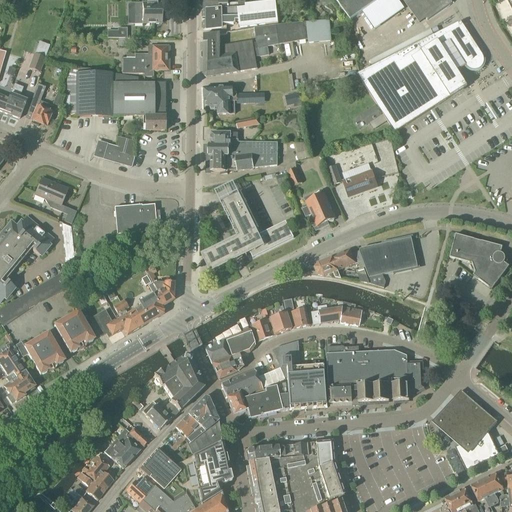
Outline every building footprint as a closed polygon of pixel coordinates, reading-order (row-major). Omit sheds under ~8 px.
[(213,11),(220,10),(220,7),(228,7),(228,3),(231,3),(230,0),(207,0),(208,3),(204,3),(204,12),(213,11)] [(335,0),(351,22),(362,14),(366,20),(395,0),(402,0),(407,6),(409,10),(393,22),(389,25),(394,32),(384,39),(387,43),(417,22),(419,24),(426,19),(427,22),(428,22),(451,6),(447,0),(335,0)] [(134,20),(134,25),(161,24),(161,22),(162,20),(162,17),(161,15),(161,13),(162,11),(162,7),(161,7),(161,4),(157,4),(151,4),(151,2),(145,2),(145,4),(133,4),(134,20)] [(213,11),(204,12),(204,34),(222,31),(227,31),(227,26),(234,25),(235,24),(235,22),(239,21),(240,28),(278,24),(276,3),(245,6),(245,3),(238,4),(238,9),(229,9),(220,10),(213,11)] [(204,61),(204,77),(207,79),(239,73),(258,70),(256,58),(259,57),(260,58),(269,56),(268,49),(268,48),(278,46),(299,42),(300,45),(306,44),(305,41),(308,41),(308,44),(320,43),(331,42),(329,21),(318,22),(306,23),(289,25),(254,29),(255,38),(257,44),(253,45),(253,43),(222,48),(221,36),(204,38),(204,61)] [(483,68),(484,66),(484,64),(484,62),(484,60),(484,58),(483,57),(461,23),(358,76),(395,134),(450,99),(467,88),(458,73),(466,67),(467,69),(469,70),(471,71),(472,72),(474,72),(476,72),(478,71),(480,70),(481,69),(483,68)] [(108,33),(108,40),(117,40),(120,40),(120,39),(126,39),(126,30),(118,30),(118,33),(108,33)] [(73,39),(63,39),(64,48),(73,48),(73,39)] [(137,40),(133,40),(126,39),(120,39),(120,40),(117,40),(117,47),(141,48),(141,40),(137,40)] [(46,60),(49,51),(38,47),(35,55),(34,55),(28,69),(40,74),(45,60),(46,60)] [(167,71),(167,48),(147,48),(147,56),(144,55),(134,56),(126,56),(126,60),(122,60),(122,61),(122,72),(122,75),(143,75),(143,78),(153,78),(153,71),(167,71)] [(144,117),(165,117),(165,85),(137,85),(137,79),(112,75),(78,75),(78,70),(69,71),(66,78),(66,91),(70,91),(70,117),(75,117),(75,118),(112,118),(112,117),(142,117),(144,117)] [(37,85),(29,108),(33,110),(36,111),(31,121),(32,122),(31,125),(38,128),(39,125),(46,128),(49,119),(50,119),(52,113),(49,112),(51,107),(39,102),(45,89),(37,85)] [(234,96),(234,89),(205,90),(206,103),(207,103),(207,112),(219,111),(219,116),(235,116),(234,103),(236,103),(236,106),(257,105),(258,113),(263,113),(263,104),(261,104),(260,94),(255,95),(237,95),(237,96),(234,96)] [(4,114),(19,120),(26,102),(18,98),(20,93),(12,90),(10,95),(8,100),(4,114)] [(302,107),(299,93),(285,97),(287,108),(294,106),(294,109),(302,107)] [(8,100),(0,96),(0,112),(3,114),(4,114),(8,100)] [(367,127),(382,117),(375,106),(360,116),(367,127)] [(165,132),(165,117),(144,117),(142,117),(142,126),(145,126),(145,132),(165,132)] [(237,131),(260,126),(258,119),(236,123),(237,131)] [(277,167),(278,144),(239,143),(239,135),(211,134),(211,148),(206,148),(206,156),(208,155),(207,172),(229,173),(277,167)] [(131,169),(134,158),(121,154),(122,150),(98,142),(93,158),(131,169)] [(333,187),(342,184),(336,167),(327,170),(333,187)] [(293,188),(303,184),(296,169),(286,174),(293,188)] [(349,199),(364,194),(363,193),(377,188),(372,173),(343,183),(349,199)] [(278,186),(288,184),(286,175),(276,177),(278,186)] [(216,192),(235,188),(233,178),(214,182),(216,192)] [(60,207),(66,191),(40,181),(35,195),(43,199),(47,204),(48,201),(53,202),(50,210),(61,215),(64,209),(60,207)] [(408,182),(391,183),(392,197),(409,196),(408,182)] [(213,266),(249,248),(254,256),(294,236),(286,219),(261,232),(241,192),(222,202),(241,237),(207,254),(211,260),(213,266)] [(335,219),(322,192),(304,200),(308,208),(302,210),(306,219),(311,216),(312,217),(309,218),(314,229),(328,222),(330,224),(334,222),(334,220),(335,219)] [(155,213),(154,206),(141,207),(141,206),(114,209),(116,236),(157,233),(156,226),(159,226),(159,216),(155,213)] [(52,243),(25,220),(16,231),(10,227),(0,239),(0,304),(0,305),(13,289),(7,284),(4,287),(0,284),(31,247),(35,249),(32,253),(39,259),(52,243)] [(64,272),(75,266),(71,228),(61,225),(65,259),(64,259),(64,266),(61,267),(64,272)] [(493,291),(510,268),(504,263),(505,262),(505,260),(505,258),(504,256),(503,255),(501,254),(503,248),(456,235),(450,259),(472,265),(476,273),(474,276),(493,291)] [(418,269),(411,240),(367,250),(363,251),(362,252),(361,253),(361,254),(360,255),(370,281),(418,269)] [(360,283),(371,286),(359,252),(352,255),(351,252),(332,259),(332,261),(337,273),(338,273),(357,265),(356,264),(358,263),(361,271),(356,273),(360,283)] [(338,273),(337,273),(332,261),(320,266),(316,271),(319,277),(325,278),(334,274),(336,280),(341,280),(338,273)] [(151,282),(155,279),(153,275),(156,274),(153,268),(145,272),(151,282)] [(0,324),(1,326),(65,288),(58,276),(0,310),(0,324)] [(141,281),(144,287),(149,285),(145,278),(141,281)] [(228,292),(246,284),(243,278),(226,286),(228,292)] [(104,312),(91,319),(97,330),(101,327),(105,334),(108,338),(112,336),(122,330),(126,337),(140,328),(148,323),(162,316),(164,313),(161,309),(164,307),(173,302),(174,285),(172,285),(172,280),(165,280),(165,285),(164,285),(156,285),(155,283),(147,287),(152,296),(151,297),(138,305),(139,308),(127,315),(124,312),(128,309),(123,301),(119,304),(113,308),(117,316),(119,315),(121,319),(117,321),(115,321),(112,323),(112,324),(104,312)] [(354,311),(355,307),(351,305),(343,303),(342,307),(341,307),(338,324),(357,327),(359,312),(354,311)] [(317,313),(311,314),(312,325),(319,324),(319,325),(337,322),(340,309),(327,311),(326,307),(316,308),(317,313)] [(292,330),(308,327),(304,310),(289,313),(292,330)] [(69,355),(93,341),(81,320),(82,320),(78,313),(53,327),(69,355)] [(273,336),(290,331),(285,315),(268,321),(273,336)] [(263,322),(251,326),(257,344),(272,337),(265,316),(262,318),(263,322)] [(248,331),(224,341),(203,350),(211,366),(231,358),(237,356),(238,358),(248,354),(253,347),(248,331)] [(63,363),(47,335),(24,348),(21,343),(15,346),(22,359),(27,356),(39,377),(63,363)] [(9,350),(0,356),(0,366),(7,378),(6,379),(9,384),(16,380),(26,393),(33,388),(16,363),(19,362),(22,360),(12,343),(6,347),(9,350)] [(289,350),(289,346),(275,350),(271,352),(275,361),(278,360),(278,367),(279,370),(283,380),(286,379),(289,412),(308,410),(327,409),(327,405),(324,366),(299,368),(297,347),(289,350)] [(344,348),(326,348),(328,405),(408,401),(408,396),(423,389),(422,362),(406,363),(406,357),(394,352),(358,354),(358,348),(344,348)] [(241,368),(238,358),(237,356),(231,358),(211,366),(218,381),(235,374),(241,368)] [(202,390),(189,360),(183,358),(176,363),(175,363),(173,364),(170,367),(162,372),(154,377),(153,378),(155,380),(153,383),(156,386),(159,387),(160,388),(162,387),(172,403),(173,402),(180,412),(202,390)] [(253,372),(220,387),(226,400),(238,394),(240,402),(243,401),(242,400),(262,394),(262,390),(284,381),(283,380),(279,370),(256,380),(256,379),(253,372)] [(22,396),(26,393),(16,380),(3,388),(8,396),(5,398),(10,405),(14,403),(15,403),(23,398),(22,396)] [(267,404),(247,411),(249,420),(282,412),(286,412),(284,383),(273,386),(274,388),(263,391),(264,394),(267,404)] [(466,472),(507,452),(504,447),(496,451),(487,433),(496,424),(460,393),(435,422),(461,446),(454,449),(466,472)] [(247,411),(267,404),(264,394),(243,401),(240,402),(238,394),(226,400),(233,416),(247,411)] [(217,423),(211,411),(207,400),(203,399),(187,416),(196,426),(197,427),(186,440),(188,441),(189,440),(191,442),(194,438),(202,432),(203,434),(213,426),(217,423)] [(139,412),(143,408),(135,400),(131,404),(139,412)] [(178,413),(180,412),(173,402),(172,403),(170,405),(162,413),(152,403),(142,414),(159,432),(170,421),(178,413)] [(197,427),(196,426),(187,416),(175,429),(186,440),(197,427)] [(221,442),(219,437),(213,426),(203,434),(202,432),(194,438),(191,442),(189,440),(188,441),(189,445),(187,447),(193,458),(221,442)] [(129,435),(133,439),(143,448),(148,443),(133,430),(129,435)] [(129,435),(125,431),(116,440),(116,441),(111,447),(110,447),(104,454),(123,471),(139,453),(130,444),(133,439),(129,435)] [(186,492),(195,509),(218,493),(217,488),(231,482),(227,472),(221,442),(193,458),(176,466),(176,465),(185,461),(180,453),(175,456),(164,447),(160,452),(157,449),(139,470),(145,475),(156,486),(174,501),(179,496),(186,492)] [(328,500),(342,495),(332,466),(331,443),(311,444),(312,456),(316,455),(317,467),(328,500)] [(267,460),(306,457),(305,445),(266,449),(249,450),(246,453),(248,462),(267,460)] [(98,461),(96,459),(95,458),(91,463),(94,466),(86,475),(93,481),(93,480),(94,482),(93,483),(105,493),(113,482),(102,474),(107,468),(98,461)] [(277,511),(267,460),(248,462),(251,482),(257,511),(277,511)] [(507,488),(511,486),(511,472),(506,474),(496,478),(494,475),(482,481),(490,497),(502,491),(507,488)] [(142,474),(125,493),(139,505),(139,506),(155,487),(156,486),(145,475),(144,476),(142,474)] [(105,493),(93,483),(92,485),(90,484),(91,483),(86,479),(82,484),(87,488),(88,486),(90,487),(85,493),(77,486),(72,491),(79,497),(82,499),(86,494),(97,503),(105,493)] [(478,502),(490,497),(482,481),(470,487),(478,502)] [(160,511),(174,501),(156,486),(139,506),(139,505),(137,507),(142,511),(160,511)] [(500,502),(511,500),(511,486),(507,488),(509,497),(507,497),(507,496),(502,497),(500,499),(500,502)] [(462,511),(464,510),(465,509),(466,511),(467,511),(470,511),(477,511),(474,505),(471,506),(463,490),(453,496),(456,503),(458,504),(462,511)] [(201,506),(195,509),(186,492),(179,496),(160,511),(224,511),(220,495),(202,508),(201,506)] [(458,504),(456,503),(453,496),(444,500),(450,511),(464,511),(464,510),(462,511),(458,504)] [(81,500),(82,499),(79,497),(68,510),(70,511),(89,511),(92,508),(85,503),(81,500)] [(306,511),(347,511),(343,500),(306,511)] [(511,511),(511,500),(500,502),(501,509),(508,508),(508,506),(510,505),(510,511),(511,511)]
